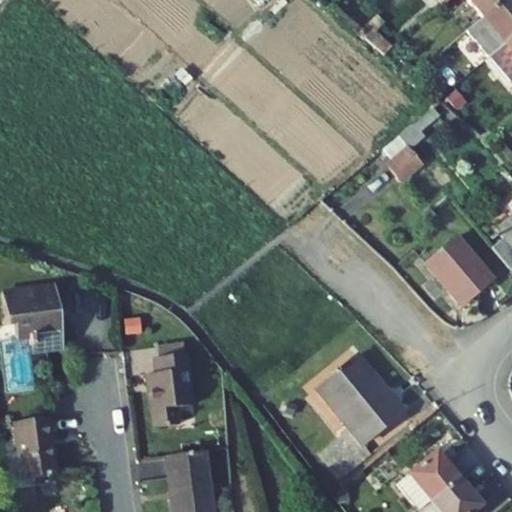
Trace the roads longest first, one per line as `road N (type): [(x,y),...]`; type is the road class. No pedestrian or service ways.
road 1 (residential): [(511,329),(481,353),(470,379),(476,406),(511,453)]
road 2 (residential): [(120,511),(101,372)]
